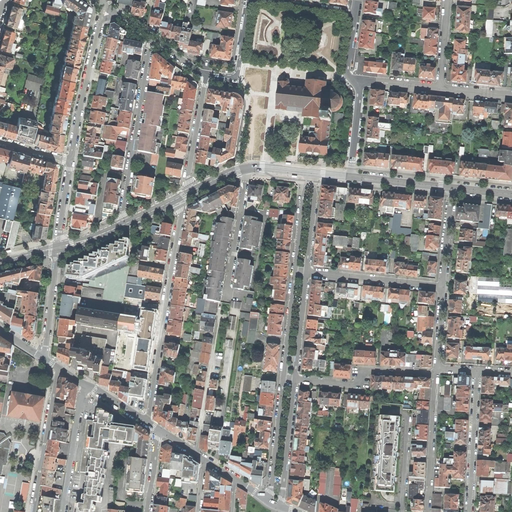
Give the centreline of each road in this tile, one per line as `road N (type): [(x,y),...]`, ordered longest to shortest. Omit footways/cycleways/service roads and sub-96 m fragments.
road 1 (residential): [(148,423),(180,217),(174,199)]
road 2 (residential): [(151,38),(120,226)]
road 3 (residential): [(70,160),(103,5)]
road 4 (residential): [(435,374),(367,370),(354,384),(296,379)]
road 5 (residential): [(58,368),(33,511)]
road 6 (residential): [(469,511),(476,370)]
road 7 (residential): [(195,454),(217,317)]
road 8 (residential): [(426,511),(435,374)]
road 9 (residential): [(307,272),(442,287)]
road 10 (residential): [(247,167),(225,299)]
road 11 (residential): [(62,511),(85,384)]
road 12 (residential): [(279,506),(296,379)]
road 13 (residential): [(282,378),(268,502)]
road 14 (residential): [(191,191),(207,73)]
